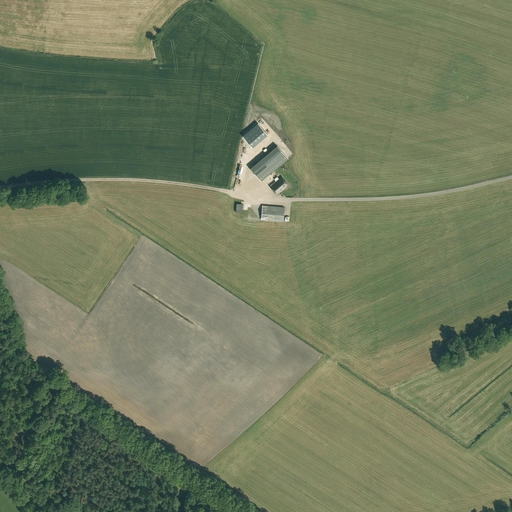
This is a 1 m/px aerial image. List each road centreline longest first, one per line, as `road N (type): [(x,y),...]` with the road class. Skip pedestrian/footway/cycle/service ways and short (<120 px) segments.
road 1 (track): [(241,511),(0,342)]
road 2 (unclassified): [(511,175),(400,197),(238,199),(230,190)]
road 3 (track): [(55,179),(230,190)]
